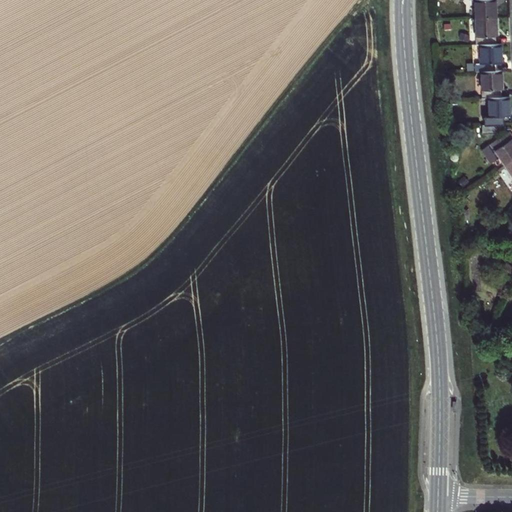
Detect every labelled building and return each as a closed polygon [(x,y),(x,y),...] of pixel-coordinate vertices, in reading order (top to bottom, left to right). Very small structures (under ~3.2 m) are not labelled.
[(495,0),(474,0),(475,17),(497,17),(496,7),(495,0)] [(497,26),(497,17),(475,17),(476,44),(480,44),(496,43),(496,36),(498,36),(497,26)] [(496,43),(480,44),(481,64),(476,64),(476,71),(482,70),(497,70),(496,63),(502,63),(502,53),(501,43),(496,43)] [(503,79),(502,70),(497,70),(482,70),(483,97),(502,96),(502,89),(503,89),(503,79)] [(502,96),(483,97),(484,125),(501,124),(505,124),(504,115),(510,114),(510,105),(510,96),(502,96)] [(501,132),(501,124),(484,125),(484,133),(501,132)] [(511,134),(510,131),(491,144),(505,165),(511,160),(511,134)] [(457,180),(464,188),(470,183),(464,175),(457,180)]
